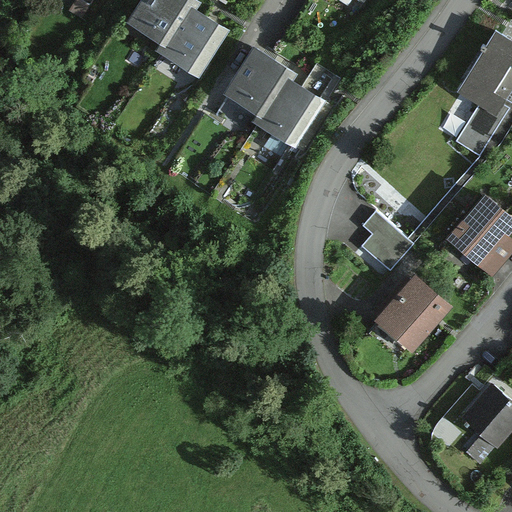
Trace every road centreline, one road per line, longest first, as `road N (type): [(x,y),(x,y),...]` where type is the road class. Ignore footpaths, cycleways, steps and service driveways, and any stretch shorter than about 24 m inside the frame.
road 1 (residential): [(465,0),(357,135),(325,189),(312,234),(314,297),(336,367),(375,430)]
road 2 (residential): [(375,430),(511,290)]
